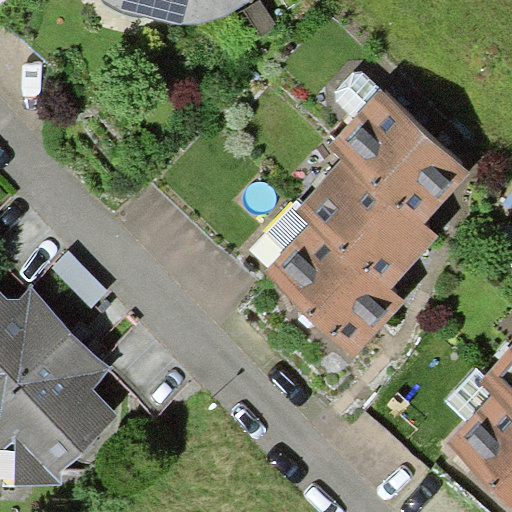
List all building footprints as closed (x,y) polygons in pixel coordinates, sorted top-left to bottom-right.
[(101,0),(102,1),(116,10),(137,18),(145,17),(180,24),(202,23),(252,1),(251,0),(101,0)] [(261,0),(258,0),(245,10),(262,34),(277,23),(261,0)] [(337,100),(354,118),(381,87),(362,70),(353,71),(335,91),(337,100)] [(472,174),(381,87),(354,118),(328,145),(342,159),(344,156),(423,226),(472,174)] [(295,211),(309,223),(312,220),(391,288),(436,237),(423,226),(344,156),(342,159),(295,211)] [(264,274),(356,356),(404,301),(391,288),(312,220),(309,223),(264,274)] [(92,306),(109,289),(70,251),(53,268),(92,306)] [(71,332),(31,287),(21,299),(8,299),(0,291),(0,453),(14,440),(15,484),(61,485),(61,472),(117,416),(93,389),(111,368),(71,332)] [(511,344),(485,376),(479,382),(492,394),(496,390),(511,403),(511,344)] [(479,382),(485,376),(477,368),(446,401),(469,420),(492,394),(479,382)] [(446,447),(511,505),(511,403),(496,390),(492,394),(469,420),(446,447)]
